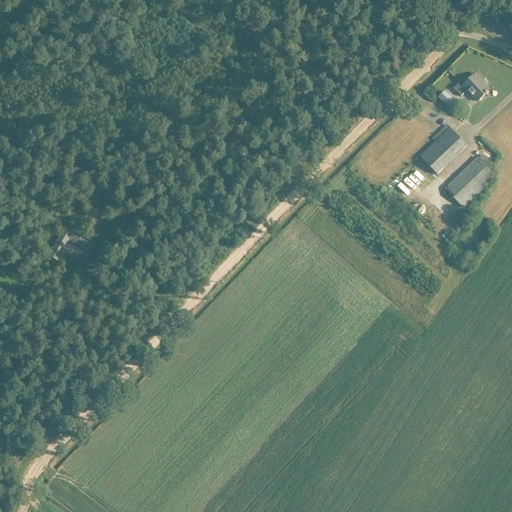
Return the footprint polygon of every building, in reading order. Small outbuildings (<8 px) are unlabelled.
[(454,89),(461,96),(461,97),(467,91),(478,102),(490,91),(475,76),(464,86),(460,83),(454,89)] [(445,91),(438,98),(451,111),(458,104),(445,91)] [(420,157),(427,164),(438,175),(467,147),(450,129),(420,157)] [(478,158),(445,189),(463,208),(496,177),(478,158)] [(65,227),(48,256),(57,261),(69,241),(91,253),(96,244),(65,227)]
